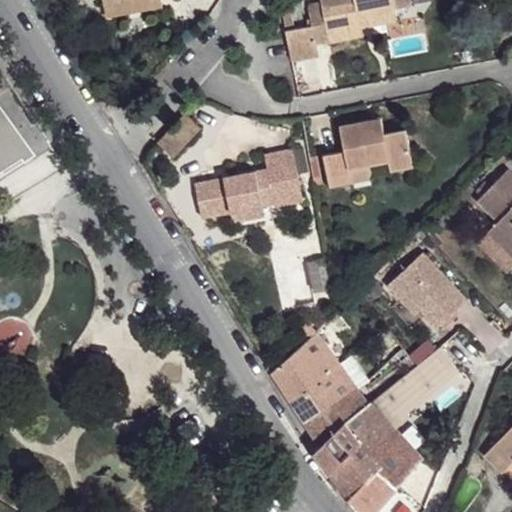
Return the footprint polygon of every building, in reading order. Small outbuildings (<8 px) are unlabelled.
[(123,0),(125,3),(105,6),(108,17),(163,7),(162,0),(123,0)] [(313,26),(288,31),(295,60),(319,56),(318,43),(331,40),(332,44),(363,38),(362,31),(401,22),(399,13),(412,10),(409,0),(322,0),(323,5),(310,6),(313,26)] [(287,11),(284,14),(287,25),(294,23),(291,10),(287,11)] [(0,170),(34,149),(0,100),(0,121),(10,138),(0,144),(0,170)] [(182,125),(173,137),(180,142),(169,154),(176,160),(203,127),(189,117),(182,125)] [(373,127),(384,125),(383,118),(371,121),(373,127)] [(0,144),(10,138),(0,121),(0,144)] [(327,157),(333,188),(355,182),(353,170),(373,165),(396,161),(399,170),(415,166),(407,129),(387,133),(384,125),(373,127),(371,121),(341,126),(347,152),(327,157)] [(169,154),(180,142),(173,137),(161,147),(169,154)] [(268,168),(195,182),(202,217),(231,211),(263,204),(274,202),(272,190),(300,184),(293,148),(265,154),(268,168)] [(355,182),(375,179),(373,165),(353,170),(355,182)] [(489,231),(511,253),(511,171),(509,169),(492,187),(483,196),(479,200),(499,221),(489,231)] [(478,191),(483,196),(492,187),(487,183),(478,191)] [(300,184),(272,190),(274,202),(303,196),(300,184)] [(263,204),(231,211),(232,221),(265,215),(263,204)] [(508,272),(511,267),(511,253),(489,231),(478,241),(508,272)] [(422,251),(388,286),(421,319),(426,314),(440,325),(468,297),(422,251)] [(326,300),(323,257),(288,260),(292,303),(326,300)] [(286,400),(337,366),(313,333),(270,372),(286,400)] [(421,364),(436,383),(453,370),(435,350),(421,363),(420,363),(414,368),(421,364)] [(401,409),(436,383),(421,364),(414,368),(386,391),(401,409)] [(304,424),(355,390),(337,366),(286,400),(304,424)] [(355,390),(304,424),(318,447),(320,447),(344,422),(367,406),(355,390)] [(386,391),(371,402),(392,426),(405,415),(401,409),(386,391)] [(383,505),(422,461),(419,457),(392,426),(371,402),(367,406),(344,422),(360,444),(381,469),(363,487),(383,505)] [(329,474),(360,444),(344,422),(320,447),(318,447),(312,452),(329,474)] [(511,425),(495,443),(511,458),(511,425)] [(511,462),(511,458),(495,443),(488,449),(508,466),(511,462)] [(329,474),(348,501),(363,487),(381,469),(360,444),(329,474)] [(348,501),(357,511),(377,511),(383,505),(363,487),(348,501)]
